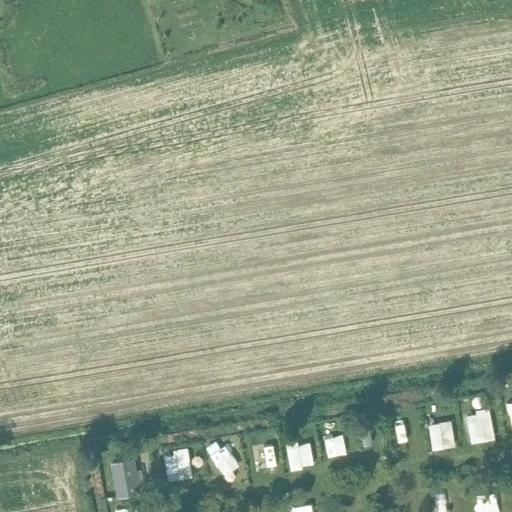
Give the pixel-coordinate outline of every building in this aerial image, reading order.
[(498,423),(511,421),(511,401),(497,403),(498,423)] [(484,410),(461,413),(465,443),(488,440),(484,410)] [(429,422),(434,449),(457,445),(452,417),(429,422)] [(344,434),(327,438),(331,453),(348,450),(344,434)] [(316,436),(295,440),(299,465),(321,461),(316,436)] [(250,440),(229,440),(230,471),(251,470),(250,440)] [(271,442),(275,465),(285,463),(280,440),(271,442)] [(189,470),(213,469),(212,445),(188,446),(189,470)] [(110,462),(115,495),(135,492),(129,458),(110,462)] [(495,511),(496,494),(481,494),(481,510),(495,511)] [(118,511),(140,511),(139,503),(118,506),(118,511)]
